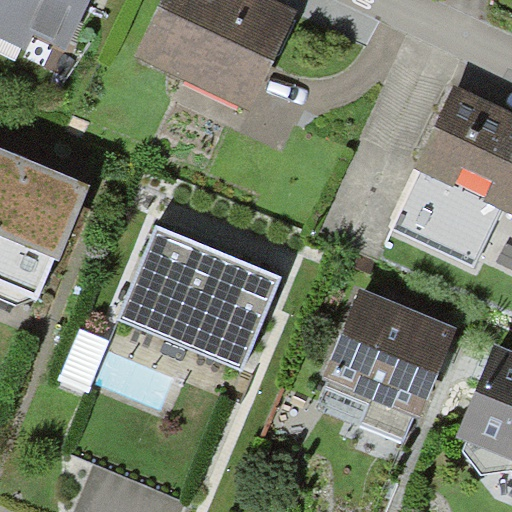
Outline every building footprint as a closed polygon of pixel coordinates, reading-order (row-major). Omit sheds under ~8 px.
[(0,0),(0,39),(23,51),(33,31),(69,49),(93,0),(0,0)] [(252,0),(169,0),(140,61),(247,114),(279,50),(294,20),(252,0)] [(511,117),(457,93),(393,234),(478,272),(504,215),(511,218),(511,117)] [(16,168),(0,161),(0,288),(35,303),(51,264),(62,269),(91,199),(16,168)] [(282,284),(157,232),(109,350),(234,401),(273,306),(282,284)] [(457,333),(359,295),(315,405),(404,440),(411,422),(421,426),(449,355),(457,333)] [(511,357),(498,352),(489,372),(460,444),(465,446),(464,451),(481,477),(511,472),(511,357)]
